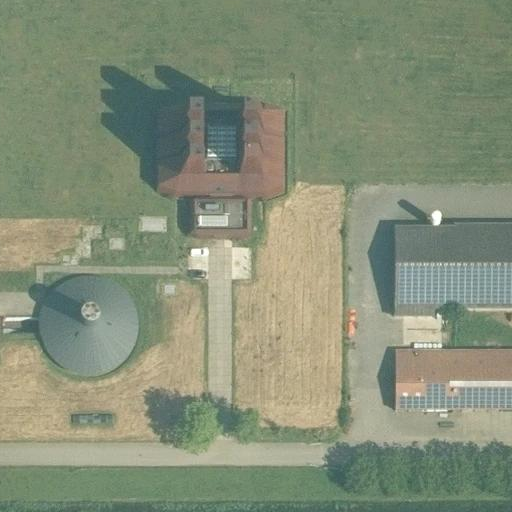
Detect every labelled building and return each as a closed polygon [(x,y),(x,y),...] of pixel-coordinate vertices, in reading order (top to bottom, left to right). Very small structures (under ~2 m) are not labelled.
[(511,0),(394,0),(395,180),(511,180),(511,0)] [(227,240),(231,240),(242,240),(251,237),(251,203),(242,200),(233,200),(233,199),(267,199),(283,193),(283,114),(267,108),(233,108),(232,109),(206,109),(206,108),(172,108),(155,114),(155,193),(172,199),(206,199),(206,200),(196,200),(188,203),(188,237),(196,240),(212,240),(212,239),(227,239),(227,240)] [(511,322),(511,231),(393,231),(394,324),(511,322)] [(44,315),(43,320),(42,324),(42,329),(43,333),(43,337),(44,340),(46,344),(47,348),(49,351),(51,354),(53,357),(56,360),(59,362),(62,365),(65,367),(69,369),(72,370),(76,371),(79,372),(83,373),(87,373),(91,373),(95,372),(98,372),(102,371),(106,369),(109,368),(113,366),(116,364),(119,361),(121,359),(124,356),(126,353),(128,349),(130,346),(131,342),(132,339),(133,334),(134,329),(134,325),(134,322),(133,318),(132,314),(131,310),(129,307),(127,304),(125,300),(123,297),(120,295),(118,292),(115,290),(111,288),(108,286),(104,284),(101,283),(97,282),(93,282),(89,281),(86,281),(82,282),(78,282),(74,283),(71,285),(67,286),(64,288),(61,290),(58,293),(55,295),(53,298),(50,301),(48,305),(46,308),(45,312),(44,315)] [(307,287),(264,287),(263,326),(307,327),(307,287)] [(511,353),(393,354),(393,419),(511,419),(511,353)]
